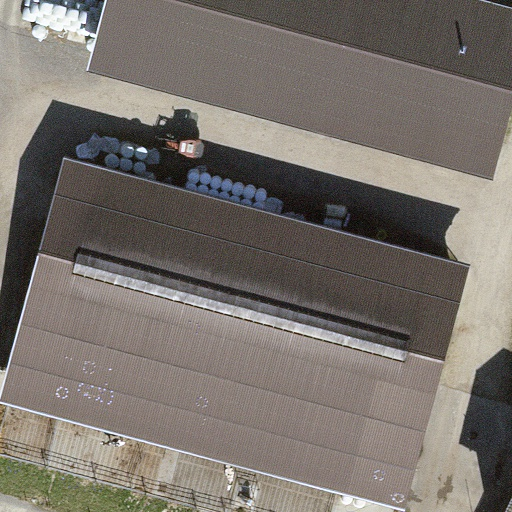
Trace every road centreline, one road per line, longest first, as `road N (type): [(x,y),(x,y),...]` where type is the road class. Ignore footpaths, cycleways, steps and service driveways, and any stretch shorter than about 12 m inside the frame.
road 1 (track): [(0,193),(29,95),(510,225)]
road 2 (track): [(436,511),(511,218)]
